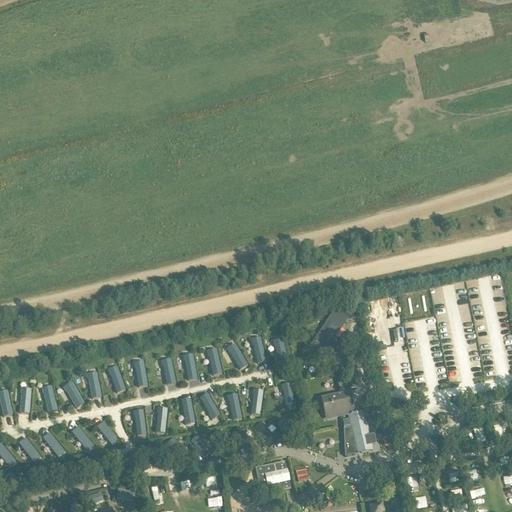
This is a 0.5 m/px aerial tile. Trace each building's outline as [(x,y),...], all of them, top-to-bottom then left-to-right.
[(319,334),(310,348),(321,356),(324,353),(328,356),(338,342),(333,339),(344,321),(335,316),(322,336),(319,334)] [(266,363),(260,340),(256,341),(256,340),(250,342),(252,348),(253,347),(257,365),(266,363)] [(287,364),(282,342),(278,343),(278,342),(272,343),(274,349),(275,348),(278,366),(287,364)] [(247,367),(235,347),(232,349),(231,348),(226,351),(229,356),(230,356),(239,371),(247,367)] [(221,375),(216,352),(212,353),(212,352),(206,353),(207,359),(208,359),(212,377),(221,375)] [(197,380),(192,357),(188,358),(188,357),(182,358),(183,364),(184,364),(188,382),(197,380)] [(175,385),(171,362),(167,363),(166,362),(161,363),(162,369),(163,369),(166,386),(175,385)] [(147,387),(143,365),(139,365),(139,364),(133,365),(134,371),(135,371),(138,389),(147,387)] [(125,391),(117,370),(113,371),(113,370),(107,372),(109,378),(110,377),(116,394),(125,391)] [(298,370),(291,371),(293,384),(301,382),(298,370)] [(351,371),(336,375),(339,389),(355,386),(351,371)] [(100,398),(96,376),(92,377),(92,376),(86,377),(87,383),(88,382),(92,400),(100,398)] [(83,405),(72,386),(68,387),(63,390),(66,395),(66,394),(75,410),(83,405)] [(295,410),(291,388),(287,389),(287,388),(281,389),(282,395),(283,395),(287,412),(295,410)] [(56,412),(51,390),(47,390),(47,389),(41,391),(42,397),(43,396),(47,414),(56,412)] [(28,415),(30,392),(26,392),(26,391),(20,390),(20,396),(21,396),(20,414),(28,415)] [(260,416),(262,394),(258,393),(258,392),(253,392),(252,398),(253,398),(251,416),(260,416)] [(349,392),(320,399),(324,416),(325,422),(347,417),(349,427),(342,428),(345,457),(355,455),(354,452),(355,452),(371,448),(370,441),(369,440),(374,438),(369,417),(368,412),(364,412),(354,415),(353,409),(349,392)] [(11,417),(7,394),(3,395),(2,394),(0,394),(0,406),(2,418),(11,417)] [(361,399),(364,412),(368,412),(369,417),(383,414),(378,395),(361,399)] [(215,418),(219,416),(207,396),(200,400),(209,416),(208,417),(211,422),(216,419),(215,418)] [(241,420),(236,397),(233,398),(232,397),(226,398),(228,404),(229,404),(232,422),(241,420)] [(190,424),(194,423),(190,401),(181,402),(184,420),(183,420),(184,426),(190,425),(190,424)] [(165,435),(166,412),(162,412),(163,411),(157,410),(156,416),(157,416),(156,434),(165,435)] [(146,436),(142,413),(139,414),(138,413),(132,414),(133,420),(134,420),(137,437),(146,436)] [(282,436),(289,433),(283,421),(276,425),(282,436)] [(476,422),(469,423),(470,432),(477,432),(476,422)] [(104,423),(97,429),(112,447),(119,441),(104,423)] [(260,424),(254,430),(270,446),(276,440),(260,424)] [(238,428),(232,434),(247,451),(253,445),(238,428)] [(93,447),(78,429),(71,434),(86,452),(93,447)] [(217,433),(211,439),(219,448),(225,443),(217,433)] [(64,453),(49,435),(42,441),(57,459),(64,453)] [(197,438),(191,443),(199,453),(205,448),(197,438)] [(40,458),(26,440),(19,446),(33,464),(40,458)] [(172,441),(166,446),(174,456),(180,451),(172,441)] [(16,463),(1,445),(0,445),(0,458),(9,469),(16,463)] [(150,446),(144,451),(152,461),(158,456),(150,446)] [(112,470),(117,463),(107,456),(102,462),(112,470)] [(240,476),(249,475),(247,458),(238,459),(240,476)] [(410,459),(400,459),(401,471),(411,470),(410,459)] [(82,461),(77,467),(87,475),(92,469),(82,461)] [(290,490),(284,464),(255,470),(261,496),(269,494),(270,495),(290,490)] [(460,468),(466,473),(470,469),(464,464),(460,468)] [(453,465),(443,468),(446,477),(455,474),(453,465)] [(56,466),(51,472),(61,480),(66,473),(56,466)] [(499,469),(500,479),(510,477),(508,468),(499,469)] [(202,483),(212,481),(209,469),(199,471),(202,483)] [(32,471),(27,477),(36,486),(41,480),(32,471)] [(10,475),(4,481),(12,490),(18,485),(10,475)] [(172,477),(175,492),(184,490),(181,476),(172,477)] [(405,489),(416,487),(414,476),(403,478),(405,489)] [(457,480),(447,482),(449,491),(459,489),(457,480)] [(467,493),(476,490),(473,480),(464,483),(467,493)] [(145,494),(153,492),(151,484),(143,486),(145,494)] [(503,497),(511,495),(511,489),(511,485),(501,488),(503,497)] [(134,494),(117,492),(116,500),(133,502),(134,494)] [(217,492),(207,492),(207,504),(218,503),(217,492)] [(100,495),(84,501),(86,508),(102,503),(100,495)] [(449,501),(452,511),(463,509),(460,498),(449,501)] [(469,501),(471,510),(480,508),(478,499),(469,501)]
